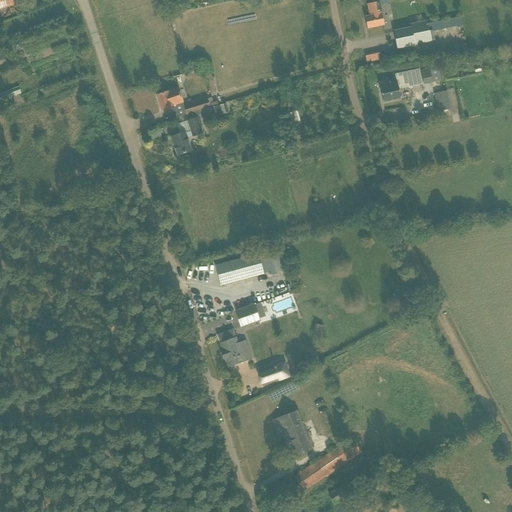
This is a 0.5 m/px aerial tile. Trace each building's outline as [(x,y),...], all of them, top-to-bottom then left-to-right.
[(0,0),(0,9),(14,4),(12,0),(0,0)] [(365,17),(367,29),(384,25),(379,2),(367,4),(370,16),(365,17)] [(411,28),(393,31),(397,49),(432,42),(428,24),(427,21),(426,21),(410,25),(411,28)] [(20,41),(12,44),(14,48),(17,50),(22,48),(20,41)] [(378,52),(364,56),(365,62),(380,59),(378,52)] [(429,68),(421,70),(424,85),(432,83),(432,82),(429,71),(429,70),(429,68)] [(390,86),(380,88),(383,102),(393,99),(400,98),(399,90),(410,87),(422,85),(419,69),(395,74),(396,81),(389,83),(390,86)] [(157,96),(162,110),(174,106),(183,103),(178,89),(157,96)] [(434,94),(438,112),(451,109),(447,91),(434,94)] [(188,114),(188,115),(209,109),(209,108),(210,108),(209,107),(218,104),(217,102),(213,103),(211,98),(182,107),(185,115),(188,114)] [(213,108),(216,116),(228,113),(225,104),(213,108)] [(188,115),(189,118),(200,115),(201,116),(211,113),(209,109),(188,115)] [(297,112),(289,114),(293,126),(296,125),(298,131),(301,130),(300,124),(301,124),(297,112)] [(185,133),(171,138),(177,156),(192,151),(187,138),(193,136),(193,137),(202,133),(197,118),(187,121),(191,131),(185,133)] [(215,266),(220,286),(271,272),(272,275),(276,274),(275,273),(290,269),(284,247),(215,266)] [(235,312),(240,327),(260,320),(260,319),(265,317),(261,303),(235,312)] [(315,324),(311,335),(320,338),(323,326),(315,324)] [(233,330),(217,336),(220,344),(222,351),(220,352),(223,360),(225,359),(228,367),(252,359),(247,346),(247,345),(240,347),(238,343),(236,338),(233,330)] [(305,354),(302,362),(309,364),(312,357),(305,354)] [(262,386),(289,376),(284,364),(276,367),(276,369),(259,376),(262,386)] [(286,435),(294,454),(310,448),(296,412),(273,421),(279,437),(286,435)] [(303,486),(306,490),(361,453),(351,438),(293,477),(300,488),(303,486)] [(284,485),(289,496),(300,492),(295,481),(284,485)] [(329,495),(335,504),(348,494),(342,486),(329,495)]
